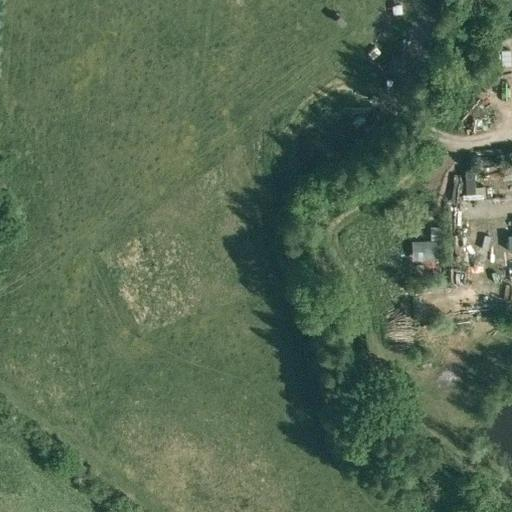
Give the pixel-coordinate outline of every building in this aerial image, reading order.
[(511,162),(486,163),(487,186),(511,184),(511,162)] [(466,198),(476,198),(475,187),(474,170),(464,171),(466,194),(466,198)] [(440,226),(430,226),(430,239),(441,239),(440,226)] [(442,240),(417,240),(418,259),(442,259),(442,240)] [(468,250),(470,265),(485,263),(483,248),(468,250)]
